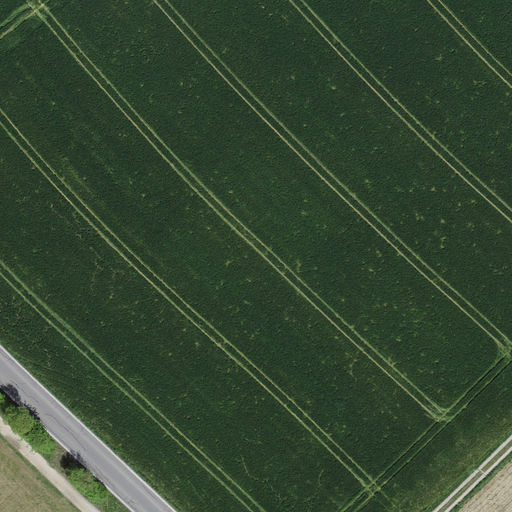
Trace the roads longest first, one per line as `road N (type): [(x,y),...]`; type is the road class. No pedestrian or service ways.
road 1 (tertiary): [(0,364),(154,511)]
road 2 (track): [(92,511),(0,425)]
